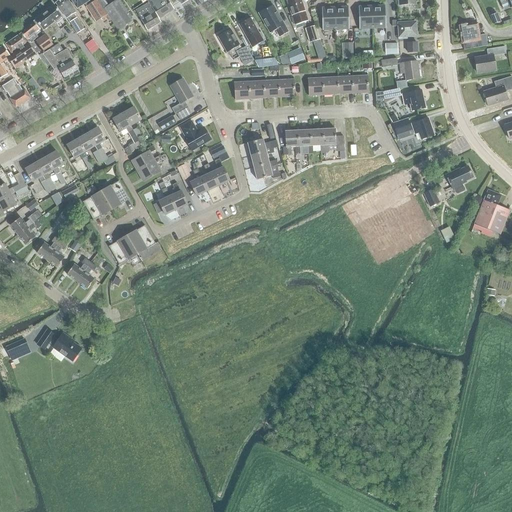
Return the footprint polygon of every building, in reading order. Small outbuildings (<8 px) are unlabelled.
[(84,30),(76,18),(74,14),(75,12),(67,0),(59,0),(55,3),(66,19),(67,18),(77,34),(84,30)] [(95,0),(94,1),(92,0),(71,0),(77,9),(84,4),(95,22),(107,14),(105,12),(96,0),(95,0)] [(118,30),(133,20),(119,0),(116,0),(109,6),(104,9),(118,30)] [(146,0),(148,2),(159,19),(169,12),(173,9),(166,0),(146,0)] [(304,12),(305,12),(300,0),(287,0),(287,1),(292,16),(295,25),(302,23),(303,27),(309,25),(304,12)] [(511,0),(500,0),(504,9),(509,7),(510,9),(511,7),(511,0)] [(147,30),(160,23),(148,3),(135,10),(147,30)] [(55,24),(63,18),(61,16),(62,16),(54,5),(35,20),(43,31),(54,22),(55,24)] [(288,32),(273,5),(265,10),(264,9),(259,12),(260,13),(258,14),(264,23),(263,24),(266,29),(267,28),(270,34),(276,31),(279,37),(288,32)] [(372,6),(372,30),(386,29),(385,5),(372,6)] [(359,30),(372,30),(372,6),(358,6),(359,30)] [(322,31),(335,31),(335,7),(321,8),(322,31)] [(335,7),(335,31),(349,30),(348,7),(335,7)] [(493,24),(500,22),(497,13),(490,16),(493,24)] [(240,24),(239,25),(248,40),(250,44),(252,48),(258,45),(265,41),(261,32),(259,33),(250,18),(245,21),(244,21),(241,23),(240,24)] [(21,34),(28,43),(36,54),(40,51),(33,41),(38,37),(36,36),(37,35),(34,33),(39,29),(33,22),(20,32),(21,34)] [(476,24),(476,22),(471,23),(471,24),(468,25),(467,25),(465,23),(461,24),(460,26),(459,26),(462,44),(480,41),(481,48),(487,47),(485,34),(479,35),(477,23),(476,24)] [(399,39),(406,39),(406,37),(416,36),(415,23),(398,24),(399,39)] [(309,43),(320,40),(315,26),(305,29),(309,43)] [(247,50),(246,46),(242,49),(236,39),(236,40),(230,30),(218,37),(227,53),(234,49),(244,66),(254,61),(253,60),(247,50)] [(36,54),(28,43),(21,34),(5,44),(12,54),(13,56),(8,59),(15,69),(36,54)] [(34,42),(41,52),(49,46),(51,45),(44,35),(34,42)] [(92,43),(84,46),(90,56),(97,52),(92,43)] [(344,43),(344,59),(352,58),(352,43),(344,43)] [(408,53),(417,52),(416,43),(407,43),(408,53)] [(63,51),(58,44),(45,53),(44,52),(42,53),(43,54),(42,55),(54,70),(58,68),(64,80),(78,72),(71,60),(72,60),(67,51),(65,50),(63,51)] [(385,55),(398,55),(398,44),(385,44),(385,55)] [(0,78),(7,75),(0,64),(0,63),(10,57),(3,46),(0,47),(0,78)] [(477,72),(495,69),(493,55),(506,53),(504,46),(487,49),(488,55),(474,58),(477,72)] [(336,63),(337,48),(326,48),(326,62),(336,63)] [(303,58),(300,50),(287,55),(290,64),(303,58)] [(382,68),(397,66),(396,59),(381,61),(382,68)] [(419,79),(417,61),(399,64),(401,74),(405,74),(406,81),(419,79)] [(252,78),(265,78),(264,69),(251,70),(252,78)] [(352,77),(353,94),(368,93),(367,76),(352,77)] [(488,106),(507,100),(505,92),(511,89),(511,78),(511,76),(494,82),(496,88),(483,92),(488,106)] [(338,95),(353,94),(352,77),(338,78),(338,95)] [(35,93),(40,90),(31,78),(27,82),(35,93)] [(324,96),(338,95),(338,78),(323,79),(324,96)] [(17,85),(14,79),(1,86),(6,93),(7,92),(10,98),(9,99),(15,108),(30,98),(24,89),(22,91),(18,84),(17,85)] [(182,79),(170,86),(180,104),(171,109),(175,115),(176,114),(188,108),(185,102),(193,97),(182,79)] [(309,96),(324,96),(323,79),(308,79),(309,96)] [(279,81),(280,98),(295,97),(294,80),(279,81)] [(265,99),(280,98),(279,81),(264,82),(265,99)] [(250,100),(265,99),(264,82),(249,83),(250,100)] [(235,100),(250,100),(249,83),(234,83),(235,100)] [(384,99),(400,96),(399,89),(383,92),(384,99)] [(425,108),(421,91),(404,94),(401,95),(404,105),(410,104),(411,111),(425,108)] [(384,99),(383,92),(375,93),(375,101),(384,99)] [(130,126),(141,120),(134,107),(123,113),(130,126)] [(133,131),(130,126),(123,113),(112,119),(120,132),(126,129),(134,143),(130,146),(133,152),(142,147),(139,141),(133,131)] [(392,124),(398,120),(394,115),(389,118),(392,124)] [(162,132),(177,123),(172,116),(158,124),(162,132)] [(397,136),(412,131),(408,118),(392,124),(397,136)] [(434,136),(428,119),(411,124),(415,134),(418,133),(421,140),(434,136)] [(197,130),(192,121),(179,128),(184,138),(192,152),(212,141),(204,127),(197,130)] [(97,151),(103,161),(107,159),(101,149),(99,144),(105,141),(98,128),(87,134),(95,147),(97,151)] [(137,128),(133,131),(139,141),(143,138),(137,128)] [(322,146),(320,146),(320,153),(325,153),(325,150),(328,150),(328,146),(336,145),(335,129),(321,130),(322,146)] [(300,147),(307,147),(310,146),(309,130),(297,131),(297,147),(295,147),(295,155),(300,154),(300,147)] [(312,146),(320,146),(322,146),(321,130),(309,130),(310,146),(307,147),(308,154),(313,154),(312,146)] [(291,147),(295,147),(297,147),(297,131),(285,132),(285,147),(283,148),(283,155),(291,155),(291,147)] [(84,153),(85,152),(95,147),(87,134),(77,140),(84,153)] [(266,153),(267,155),(274,153),(273,149),(278,148),(276,141),(264,144),(263,139),(247,144),(250,157),(266,153)] [(87,157),(85,152),(84,153),(77,140),(66,146),(74,159),(80,155),(88,170),(93,167),(87,157)] [(127,155),(133,152),(130,146),(124,149),(127,155)] [(154,162),(153,160),(150,154),(155,150),(153,146),(147,149),(148,151),(131,161),(137,171),(154,162)] [(229,159),(223,146),(210,152),(213,159),(218,157),(221,163),(229,159)] [(99,164),(103,161),(97,151),(93,154),(99,164)] [(45,158),(53,170),(55,175),(60,172),(57,168),(63,164),(56,152),(46,158),(45,158)] [(269,162),(267,155),(266,153),(250,157),(253,169),(269,165),(270,167),(276,165),(277,165),(276,161),(269,162)] [(154,162),(137,171),(144,182),(160,172),(155,164),(161,161),(159,156),(153,160),(154,162)] [(48,174),(53,170),(45,158),(35,163),(43,176),(45,181),(50,178),(48,174)] [(212,173),(218,186),(229,181),(219,159),(214,161),(216,166),(218,165),(219,169),(212,173)] [(32,182),(43,176),(35,163),(25,169),(32,182)] [(185,164),(176,168),(182,181),(191,177),(185,164)] [(212,173),(208,164),(203,166),(206,171),(207,170),(209,174),(201,178),(207,191),(218,186),(212,173)] [(278,173),(276,165),(270,167),(269,165),(253,169),(256,180),(272,176),(272,179),(280,177),(279,173),(278,173)] [(473,178),(467,167),(460,170),(460,169),(446,175),(452,189),(453,188),(456,193),(458,194),(463,191),(464,189),(462,184),(466,182),(465,181),(473,178)] [(201,178),(197,169),(192,171),(195,176),(196,175),(198,179),(190,183),(196,196),(207,191),(201,178)] [(61,185),(66,183),(60,172),(55,175),(61,185)] [(19,174),(13,176),(18,185),(23,182),(19,174)] [(45,181),(51,191),(56,189),(50,178),(45,181)] [(47,194),(51,191),(45,181),(41,183),(47,194)] [(100,191),(112,211),(122,205),(121,205),(130,200),(119,181),(111,186),(110,185),(100,191)] [(15,192),(26,187),(23,182),(18,185),(8,190),(5,184),(0,186),(0,200),(11,195),(15,193),(15,192)] [(169,197),(170,196),(164,183),(163,182),(158,184),(163,195),(165,194),(166,198),(158,202),(165,215),(176,210),(169,197)] [(169,197),(176,210),(187,205),(177,183),(172,185),(174,190),(175,189),(177,193),(170,196),(169,197)] [(15,192),(15,193),(17,197),(28,191),(26,187),(15,192)] [(430,207),(439,203),(433,190),(424,194),(430,207)] [(497,206),(501,196),(488,190),(474,224),(483,228),(480,233),(490,237),(492,231),(500,235),(509,211),(497,206)] [(102,217),(112,211),(100,191),(90,197),(91,197),(82,202),(93,221),(101,216),(102,217)] [(52,197),(55,207),(63,205),(60,194),(52,197)] [(16,206),(11,195),(0,200),(0,206),(3,212),(16,206)] [(25,206),(29,212),(38,205),(34,200),(34,199),(25,206)] [(70,222),(79,209),(69,202),(60,215),(70,222)] [(18,235),(36,221),(36,220),(41,216),(37,211),(32,215),(28,219),(29,220),(24,224),(20,218),(10,226),(18,235)] [(36,221),(18,235),(25,245),(35,238),(30,231),(35,228),(36,230),(41,226),(36,221)] [(126,236),(137,255),(148,249),(147,249),(156,244),(145,225),(136,230),(126,236)] [(450,229),(441,233),(447,245),(455,241),(450,229)] [(64,237),(60,241),(66,246),(70,240),(66,236),(65,238),(64,237)] [(127,261),(137,255),(126,236),(116,242),(108,247),(119,266),(127,261)] [(47,261),(60,241),(55,237),(52,242),(53,243),(50,248),(44,243),(37,253),(47,261)] [(75,253),(81,244),(76,240),(70,249),(75,253)] [(60,241),(47,261),(57,268),(64,258),(58,253),(61,249),(63,250),(66,246),(60,241)] [(77,282),(91,263),(90,263),(94,258),(89,254),(85,259),(82,263),(83,265),(80,269),(74,265),(67,275),(77,282)] [(91,263),(77,282),(87,289),(94,279),(88,275),(91,270),(93,271),(96,267),(91,263)] [(110,274),(114,269),(107,264),(103,269),(110,274)] [(118,287),(121,281),(115,278),(112,284),(118,287)] [(494,297),(495,290),(487,289),(486,295),(494,297)] [(57,341),(53,338),(55,335),(47,330),(37,345),(44,350),(49,343),(54,346),(53,348),(72,362),(81,349),(69,340),(70,339),(63,334),(57,341)] [(6,348),(11,360),(30,352),(27,345),(16,350),(14,344),(6,348)]
